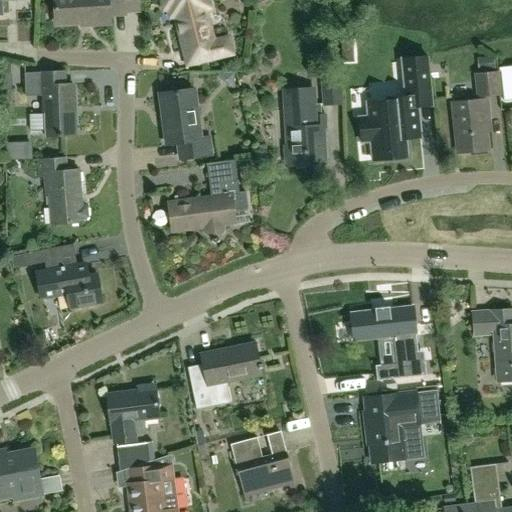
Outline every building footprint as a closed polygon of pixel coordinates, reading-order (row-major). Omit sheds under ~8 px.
[(0,0),(0,14),(3,14),(3,3),(26,0),(0,0)] [(141,13),(139,0),(55,0),(57,24),(91,22),(92,25),(110,24),(109,18),(127,17),(127,14),(141,13)] [(175,9),(185,50),(181,51),(183,60),(186,69),(236,56),(231,34),(213,39),(202,0),(164,0),(165,5),(175,9)] [(433,105),(431,83),(429,59),(403,62),(405,89),(417,88),(419,106),(427,106),(433,105)] [(319,69),(322,107),(335,106),(343,105),(340,68),(319,69)] [(30,131),(45,131),(46,136),(76,135),(74,84),(66,85),(66,77),(65,71),(37,72),(37,73),(24,73),(25,97),(41,96),(41,114),(30,115),(30,131)] [(493,95),(500,94),(497,73),(476,75),(478,96),(493,95)] [(285,89),(286,104),(288,146),(284,146),(285,164),(289,164),(289,165),(326,163),(324,125),(322,125),(321,105),(317,105),(316,88),(285,89)] [(421,131),(419,106),(417,88),(405,89),(407,101),(389,102),(389,104),(368,106),(370,120),(360,122),(362,142),(372,141),(374,160),(408,157),(406,139),(422,137),(421,131)] [(209,137),(201,138),(194,89),(161,93),(164,116),(168,116),(171,144),(179,143),(180,151),(181,158),(211,154),(209,137)] [(453,103),(457,153),(488,150),(486,122),(489,122),(487,100),(453,103)] [(85,205),(82,206),(79,169),(67,170),(66,156),(39,158),(41,177),(48,177),(52,224),(83,221),(83,218),(86,218),(88,215),(87,207),(85,205)] [(238,180),(210,184),(212,197),(173,202),(178,232),(204,229),(205,235),(216,243),(224,232),(223,226),(235,225),(233,210),(248,208),(246,192),(239,193),(238,180)] [(40,299),(66,294),(68,307),(75,306),(103,301),(97,274),(86,276),(84,264),(36,273),(40,299)] [(413,307),(352,313),(355,340),(394,336),(396,363),(391,364),(391,371),(392,378),(427,374),(425,359),(419,360),(413,307)] [(495,328),(498,383),(511,381),(511,309),(479,312),(472,313),(474,336),(492,335),(491,328),(495,328)] [(201,354),(203,366),(196,368),(188,369),(196,410),(231,403),(226,380),(262,373),(256,343),(208,352),(201,354)] [(146,435),(145,419),(159,417),(156,389),(108,395),(112,423),(113,423),(115,442),(136,439),(135,436),(146,435)] [(436,389),(414,391),(415,393),(379,397),(365,398),(366,405),(366,411),(365,411),(368,445),(371,444),(373,462),(404,458),(423,457),(419,425),(419,423),(440,421),(436,389)] [(261,447),(258,438),(258,437),(232,443),(247,501),(248,501),(246,493),(290,482),(292,489),(296,488),(286,451),(263,457),(261,447)] [(118,458),(119,471),(150,461),(148,443),(117,447),(118,458)] [(0,493),(13,491),(15,500),(42,495),(39,480),(33,450),(0,456),(0,493)] [(178,511),(173,465),(171,456),(130,469),(130,471),(132,484),(128,485),(128,487),(131,511),(178,511)] [(443,508),(443,511),(511,511),(511,508),(501,510),(496,475),(495,464),(470,468),(475,504),(443,508)]
